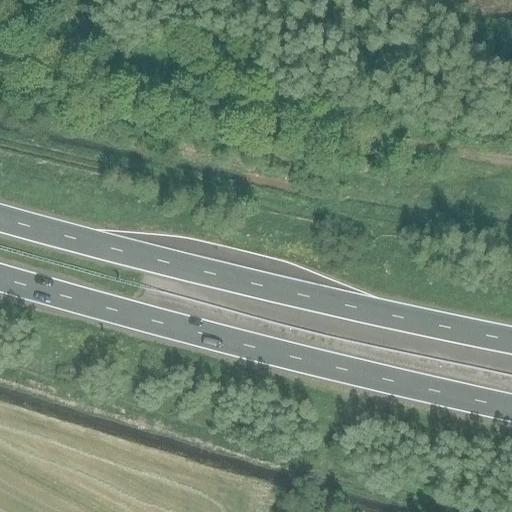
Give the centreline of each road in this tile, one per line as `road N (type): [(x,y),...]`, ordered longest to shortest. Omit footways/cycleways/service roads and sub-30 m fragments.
road 1 (trunk): [(0,278),(511,409)]
road 2 (trunk): [(511,340),(0,219)]
road 3 (track): [(411,142),(143,92),(55,48),(6,0)]
